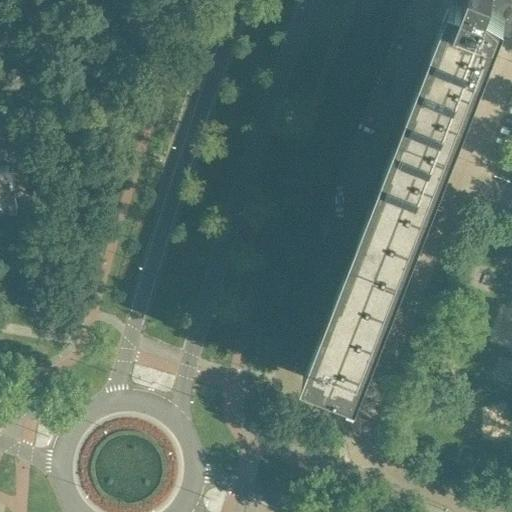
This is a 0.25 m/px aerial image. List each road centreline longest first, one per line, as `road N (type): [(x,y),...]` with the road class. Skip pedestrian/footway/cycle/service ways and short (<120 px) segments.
road 1 (tertiary): [(178,426),(186,372),(275,91),(313,0)]
road 2 (tertiary): [(242,0),(110,406)]
road 3 (residential): [(308,511),(193,462)]
